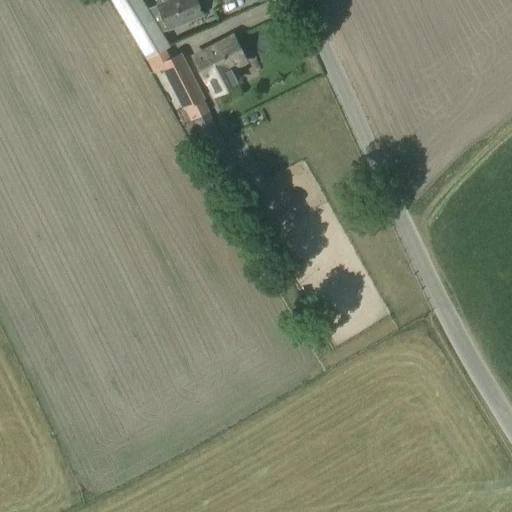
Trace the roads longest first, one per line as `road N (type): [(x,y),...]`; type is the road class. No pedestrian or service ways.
road 1 (unclassified): [(511,431),(416,259),(301,0)]
road 2 (track): [(316,365),(422,306)]
